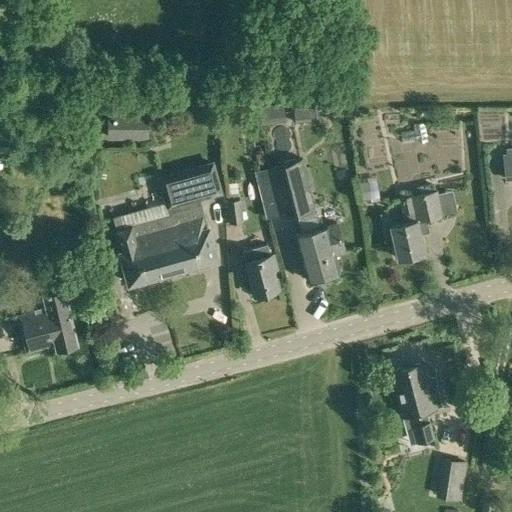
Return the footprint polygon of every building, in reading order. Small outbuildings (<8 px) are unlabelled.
[(25,25),(26,66),(58,66),(58,25),(25,25)] [(112,108),(123,109),(124,99),(112,98),(112,108)] [(261,105),(262,111),(263,122),(286,119),(285,108),(284,102),(261,105)] [(319,113),(318,105),(310,106),(311,114),(319,113)] [(107,136),(150,136),(150,113),(107,113),(107,136)] [(442,179),(443,185),(472,182),(469,153),(445,156),(443,140),(401,145),(406,184),(442,179)] [(511,146),(506,147),(507,152),(502,152),(505,179),(511,177),(511,146)] [(294,212),(313,207),(315,207),(303,159),(271,167),(283,215),(294,212)] [(143,211),(160,274),(216,258),(199,197),(221,191),(213,162),(161,176),(168,204),(143,211)] [(378,174),(362,178),(367,204),(384,199),(378,174)] [(275,182),(272,183),(264,185),(271,218),(277,216),(282,215),(277,193),(275,182)] [(417,219),(441,213),(436,189),(400,197),(405,221),(417,219)] [(229,222),(243,220),(241,197),(227,199),(229,222)] [(160,274),(143,211),(114,219),(122,248),(119,249),(129,282),(160,274)] [(417,219),(405,221),(391,224),(398,256),(424,251),(417,219)] [(239,236),(254,233),(252,220),(236,223),(239,236)] [(319,228),(300,233),(295,234),(306,278),(340,269),(335,251),(344,249),(337,223),(328,226),(319,228)] [(244,251),(255,293),(278,287),(273,267),(277,266),(274,252),(270,253),(268,245),(244,251)] [(15,315),(24,353),(62,344),(63,348),(81,344),(68,289),(49,294),(54,312),(41,315),(40,309),(15,315)] [(393,369),(403,414),(442,405),(435,375),(428,376),(424,361),(393,369)] [(418,428),(423,442),(437,438),(433,423),(418,428)] [(439,496),(460,499),(465,463),(443,460),(439,496)] [(511,463),(501,466),(503,474),(511,471),(511,463)]
